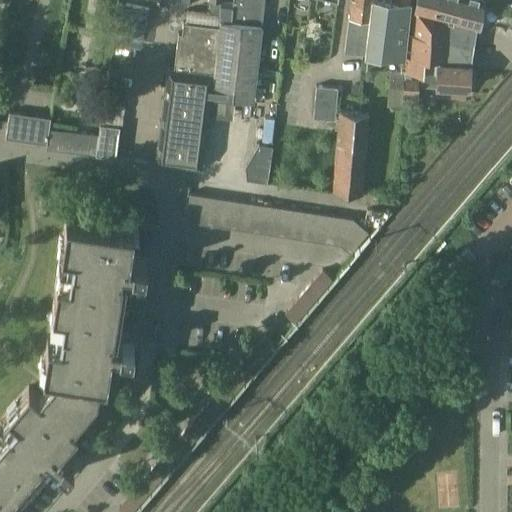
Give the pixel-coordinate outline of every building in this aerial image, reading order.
[(232,0),(233,2),(230,23),(219,22),(210,94),(250,99),(261,0),(232,0)] [(233,2),(221,0),(220,14),(219,22),(230,23),(233,2)] [(377,54),(383,0),(351,0),(346,50),(377,54)] [(383,0),(377,54),(403,57),(408,0),(383,0)] [(435,15),(437,0),(416,0),(413,33),(407,32),(406,70),(423,72),(425,72),(426,33),(426,18),(436,20),(437,15),(435,15)] [(426,33),(475,42),(477,28),(479,28),(483,0),(437,0),(435,15),(437,15),(436,20),(426,18),(426,33)] [(148,8),(118,1),(116,17),(145,24),(148,8)] [(327,10),(326,35),(342,36),(342,11),(327,10)] [(196,165),(213,26),(182,22),(181,33),(176,32),(172,69),(166,68),(155,160),(196,165)] [(471,65),(475,42),(426,33),(425,72),(423,72),(422,84),(436,86),(436,89),(451,91),(451,95),(464,96),(465,87),(469,88),(471,65)] [(389,68),(387,106),(401,107),(403,78),(403,69),(389,68)] [(403,78),(401,107),(417,107),(418,78),(403,78)] [(316,85),(313,119),(334,121),(336,87),(316,85)] [(337,110),(331,190),(362,194),(368,112),(337,110)] [(9,111),(5,139),(44,145),(49,117),(9,111)] [(97,122),(96,133),(94,152),(113,154),(117,124),(97,122)] [(93,153),(94,152),(96,133),(76,131),(73,150),(93,153)] [(203,191),(191,190),(187,220),(199,222),(203,191)] [(215,193),(203,191),(199,222),(211,223),(215,193)] [(227,195),(215,193),(211,223),(223,226),(227,195)] [(238,197),(227,195),(223,226),(234,228),(238,197)] [(251,198),(238,197),(234,228),(246,229),(251,198)] [(261,200),(251,198),(246,229),(257,230),(261,200)] [(273,202),(261,200),(257,230),(270,232),(273,202)] [(286,204),(273,202),(270,232),(282,233),(286,204)] [(298,206),(286,204),(282,233),(292,235),(298,206)] [(311,208),(298,206),(292,235),(305,237),(311,208)] [(322,210),(311,208),(305,237),(317,239),(322,210)] [(333,211),(322,210),(317,239),(328,241),(333,211)] [(354,215),(333,211),(328,241),(340,243),(354,215)] [(0,506),(42,458),(41,457),(44,453),(57,464),(56,464),(66,473),(73,465),(63,456),(62,457),(56,452),(77,427),(72,423),(83,410),(96,395),(97,392),(99,377),(105,378),(110,346),(118,348),(132,350),(133,340),(120,338),(119,339),(110,338),(111,332),(112,333),(122,269),(120,269),(121,264),(131,265),(130,267),(144,269),(146,259),(132,256),(132,257),(128,257),(133,225),(65,215),(60,247),(74,250),(72,262),(71,262),(68,277),(56,275),(51,308),(63,310),(61,325),(62,325),(60,338),(47,336),(42,369),(55,371),(54,375),(49,381),(44,387),(38,394),(28,386),(28,385),(6,411),(17,420),(9,429),(8,428),(0,437),(0,506)] [(368,228),(354,215),(340,243),(349,252),(368,228)] [(325,265),(286,309),(297,320),(336,275),(325,265)] [(268,331),(119,505),(125,511),(130,511),(280,340),(268,331)]
